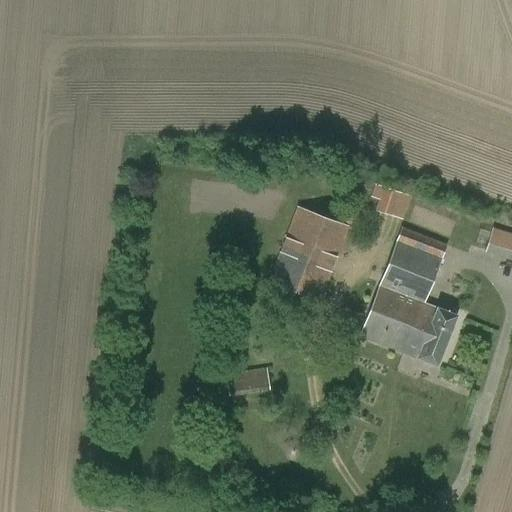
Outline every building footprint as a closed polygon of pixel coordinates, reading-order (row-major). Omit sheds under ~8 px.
[(380,199),(384,188),(376,185),(372,196),(380,199)] [(321,302),(349,229),(350,228),(339,224),(297,206),(267,281),(280,287),(273,303),(302,314),(308,298),(321,302)] [(341,209),(339,224),(350,228),(349,229),(364,230),(367,211),(341,209)] [(438,365),(457,315),(424,303),(446,245),(401,228),(360,335),(438,365)] [(503,234),(491,231),(485,251),(497,254),(503,234)] [(229,397),(270,391),(267,368),(225,373),(229,397)]
